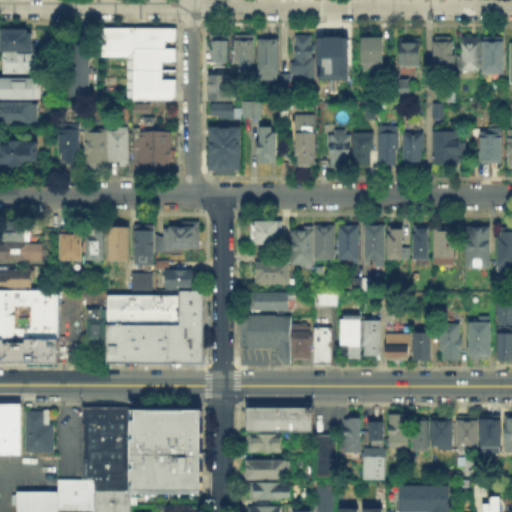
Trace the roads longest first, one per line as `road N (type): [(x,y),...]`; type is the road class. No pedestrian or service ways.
road 1 (secondary): [(0,384),(511,385)]
road 2 (residential): [(0,193),(511,194)]
road 3 (residential): [(0,4),(511,5)]
road 4 (residential): [(222,194),(220,511)]
road 5 (residential): [(427,0),(427,194)]
road 6 (residential): [(191,0),(191,194)]
